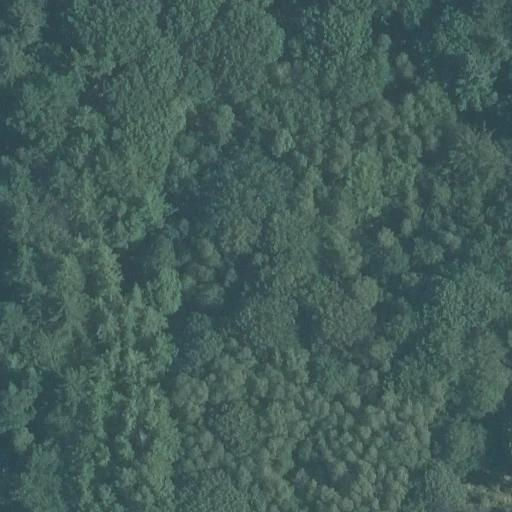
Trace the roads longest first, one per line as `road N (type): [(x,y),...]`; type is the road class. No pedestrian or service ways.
road 1 (track): [(96,511),(77,0),(334,0),(511,71)]
road 2 (track): [(511,316),(446,511)]
